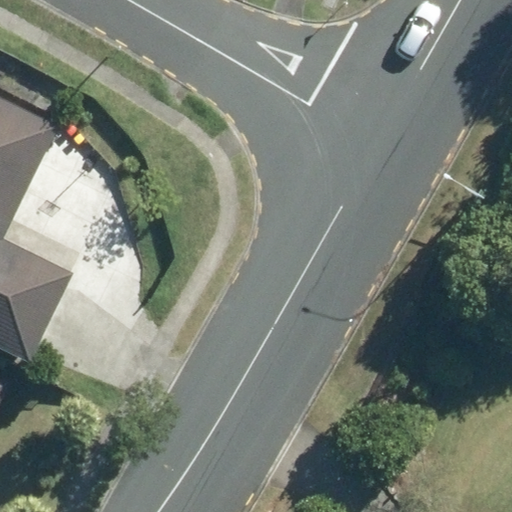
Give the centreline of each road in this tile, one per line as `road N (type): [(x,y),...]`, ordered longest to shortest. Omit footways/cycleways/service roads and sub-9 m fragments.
road 1 (residential): [(382,145),(159,511)]
road 2 (residential): [(382,145),(126,0)]
road 3 (residential): [(463,0),(382,145)]
